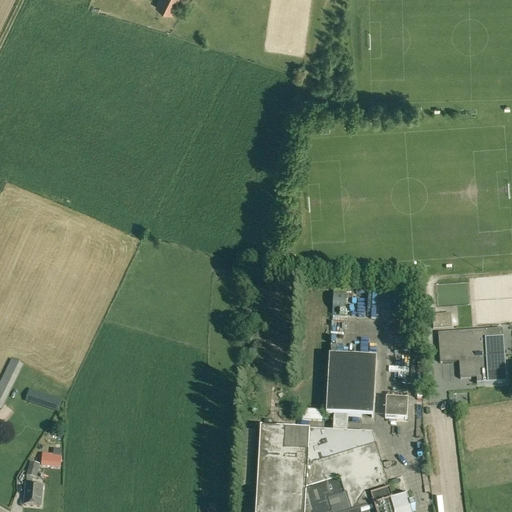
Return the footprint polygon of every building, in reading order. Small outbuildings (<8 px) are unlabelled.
[(158,0),(155,8),(171,16),(178,0),(158,0)] [(432,315),(432,329),(451,327),(450,314),(432,315)] [(459,362),(460,379),(461,379),(460,377),(479,375),(479,384),(476,384),(476,385),(506,383),(504,356),(503,338),(486,339),(485,330),(438,333),(440,363),(459,362)] [(373,418),(376,360),(329,357),(325,415),(373,418)] [(0,410),(1,410),(23,365),(11,359),(0,381),(0,410)] [(57,412),(62,400),(29,389),(25,401),(57,412)] [(384,419),(407,420),(408,400),(386,399),(384,419)] [(322,411),(302,410),(301,421),(322,422),(322,411)] [(393,504),(372,436),(262,430),(260,430),(255,511),(412,511),(415,511),(413,506),(409,508),(406,500),(393,504)] [(53,457),(54,456),(42,455),(41,467),(52,468),(53,457)] [(26,476),(36,479),(40,465),(29,463),(26,476)] [(40,506),(42,487),(26,485),(24,505),(40,506)]
